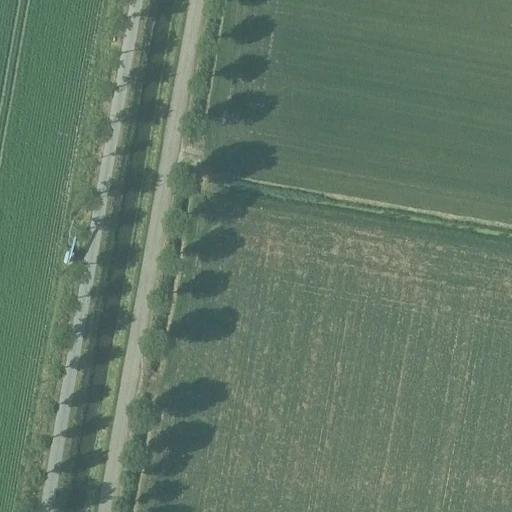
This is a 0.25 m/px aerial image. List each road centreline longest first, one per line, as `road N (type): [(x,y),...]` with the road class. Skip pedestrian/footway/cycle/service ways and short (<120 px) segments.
road 1 (unclassified): [(101,511),(193,0)]
road 2 (unclassified): [(132,0),(42,511)]
